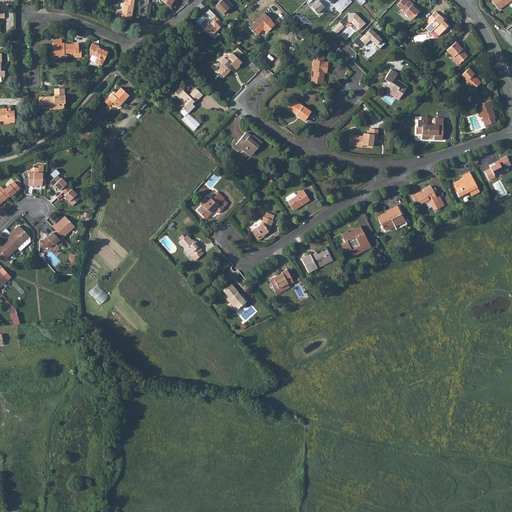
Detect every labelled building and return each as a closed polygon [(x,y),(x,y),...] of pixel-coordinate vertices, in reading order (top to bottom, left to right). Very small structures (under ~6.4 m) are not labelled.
[(116,11),(115,18),(131,20),(135,1),(134,0),(125,0),(125,5),(124,4),(123,8),(122,12),(116,11)] [(234,6),(227,0),(221,0),(222,0),(223,1),(221,3),(220,2),(216,6),(223,14),(230,8),(231,9),(234,6)] [(327,5),(322,0),(318,0),(310,7),(316,14),(327,5)] [(348,0),(334,0),(331,4),(340,13),(351,2),(348,0)] [(406,0),(399,0),(395,4),(400,8),(401,7),(404,10),(403,11),(411,19),(419,11),(411,4),(412,3),(408,0),(407,1),(406,0)] [(9,3),(0,2),(0,18),(6,18),(5,10),(9,10),(9,3)] [(224,25),(209,10),(206,13),(212,19),(208,24),(210,26),(204,32),(215,41),(220,36),(217,32),(224,25)] [(434,12),(425,22),(429,25),(425,29),(430,34),(434,30),(437,33),(436,34),(439,37),(448,28),(441,21),(443,19),(434,12)] [(254,24),(249,28),(256,35),(263,28),(267,32),(274,25),(270,21),(271,20),(265,13),(258,19),(257,19),(253,22),(254,24)] [(347,13),(331,29),(336,34),(348,22),(351,23),(358,31),(366,23),(355,13),(347,13)] [(167,32),(166,34),(171,37),(173,37),(174,36),(178,30),(174,28),(171,28),(169,29),(167,32)] [(362,36),(360,35),(353,42),(360,49),(370,40),(378,49),(385,43),(370,28),(362,36)] [(55,40),(56,56),(67,55),(67,53),(77,52),(81,52),(81,48),(81,42),(76,42),(76,44),(67,44),(67,43),(64,43),(64,39),(55,40)] [(455,42),(445,50),(452,58),(453,57),(459,64),(467,57),(461,51),(462,50),(455,42)] [(99,47),(92,44),(90,49),(89,55),(91,56),(89,61),(94,63),(101,67),(107,53),(105,52),(105,51),(99,48),(99,47)] [(223,66),(220,70),(226,77),(237,67),(240,70),(244,66),(242,65),(246,62),(236,52),(232,56),(229,59),(228,58),(224,61),(225,62),(222,65),(223,66)] [(314,62),(314,68),(316,68),(315,73),(315,79),(313,79),(313,85),(325,86),(326,80),(323,80),(324,74),(326,74),(329,75),(329,69),(326,69),(327,63),(314,62)] [(470,67),(461,75),(467,81),(465,83),(472,91),(481,83),(477,79),(476,80),(473,76),(476,74),(470,67)] [(396,81),(397,79),(400,75),(394,71),(387,81),(391,83),(388,88),(392,91),(389,94),(400,102),(410,88),(402,83),(401,84),(396,81)] [(42,98),(41,98),(42,105),(52,104),(52,109),(67,108),(66,103),(68,103),(68,95),(67,95),(66,88),(57,89),(57,97),(42,98)] [(176,93),(174,94),(183,103),(186,106),(183,109),(188,114),(194,107),(193,106),(191,104),(193,102),(195,103),(203,96),(196,90),(189,97),(183,92),(179,96),(176,93)] [(115,110),(120,105),(120,102),(122,97),(124,96),(119,91),(111,99),(109,97),(106,101),(115,110)] [(293,101),(288,108),(298,114),(296,116),(305,122),(311,112),(293,101)] [(478,109),(480,115),(482,115),(483,118),(486,127),(496,123),(494,116),(495,116),(494,111),(493,112),(492,108),(494,108),(492,101),(483,104),(484,107),(478,109)] [(14,121),(14,109),(6,109),(6,108),(0,108),(0,120),(7,120),(7,121),(14,121)] [(188,114),(183,109),(181,111),(181,114),(185,117),(183,119),(194,131),(200,125),(188,114)] [(417,128),(417,135),(423,135),(423,140),(430,140),(430,135),(435,135),(435,140),(444,140),(444,119),(435,119),(435,127),(428,126),(428,118),(422,118),(422,122),(419,122),(418,128),(417,128)] [(86,121),(79,127),(88,138),(95,131),(86,121)] [(352,135),(351,143),(364,144),(364,145),(375,147),(375,142),(375,139),(379,139),(380,130),(372,129),(372,131),(371,134),(369,134),(365,134),(365,136),(352,135)] [(238,150),(240,149),(239,148),(241,145),(249,152),(254,146),(255,148),(259,143),(253,138),(250,140),(248,138),(249,137),(243,132),(232,145),(238,150)] [(239,148),(240,149),(248,156),(255,148),(254,146),(249,152),(241,145),(239,148)] [(494,176),(500,173),(499,171),(507,167),(511,165),(507,157),(503,159),(494,163),(495,165),(490,167),(490,169),(485,171),(489,180),(495,178),(494,176)] [(34,184),(43,185),(44,177),(45,165),(40,165),(40,167),(36,167),(35,172),(30,171),(29,185),(34,186),(34,184)] [(61,174),(58,170),(52,175),(55,179),(51,183),(55,186),(56,185),(61,191),(63,190),(65,192),(70,187),(68,185),(69,184),(64,178),(62,180),(59,176),(61,174)] [(454,183),(456,187),(458,192),(456,192),(459,198),(470,192),(472,196),(479,192),(477,187),(475,188),(471,181),(473,180),(470,172),(462,176),(463,179),(454,183)] [(19,178),(15,182),(19,187),(23,183),(19,178)] [(0,187),(0,189),(3,192),(8,198),(10,196),(11,197),(17,191),(18,192),(21,189),(19,187),(15,182),(11,185),(10,184),(4,189),(2,186),(0,187)] [(412,194),(415,201),(418,199),(420,203),(425,201),(426,202),(430,200),(434,210),(441,207),(437,197),(435,192),(437,190),(436,187),(433,188),(431,185),(424,189),(424,191),(418,193),(417,192),(412,194)] [(70,187),(65,192),(67,195),(66,196),(71,201),(70,202),(73,206),(81,199),(78,195),(79,194),(74,189),(72,190),(70,187)] [(283,198),(290,208),(299,203),(300,204),(308,199),(300,188),(293,193),(291,191),(284,196),(283,198)] [(202,206),(197,211),(206,220),(212,213),(211,212),(214,210),(218,213),(223,208),(219,204),(224,199),(218,193),(211,200),(210,199),(203,207),(202,206)] [(437,197),(441,207),(445,205),(441,195),(437,197)] [(387,210),(377,215),(382,227),(386,229),(394,225),(396,228),(406,223),(397,204),(386,210),(387,210)] [(259,223),(250,229),(257,238),(264,233),(267,230),(271,218),(270,218),(263,215),(262,215),(260,218),(261,219),(261,220),(260,222),(259,223)] [(57,224),(54,227),(58,231),(62,236),(64,239),(76,228),(68,218),(62,223),(61,222),(58,225),(57,224)] [(340,242),(344,248),(356,242),(360,250),(370,245),(359,225),(353,228),(354,229),(348,231),(347,228),(341,232),(344,239),(340,242)] [(11,233),(8,236),(9,238),(18,247),(18,248),(30,237),(20,226),(15,230),(16,231),(12,234),(11,233)] [(62,236),(58,231),(55,234),(54,233),(49,238),(48,237),(44,240),(41,240),(40,247),(45,247),(48,244),(51,247),(55,244),(55,245),(61,240),(60,239),(62,236)] [(187,255),(188,254),(192,251),(195,254),(199,250),(200,249),(197,246),(198,245),(194,240),(192,242),(185,235),(183,237),(180,234),(177,237),(179,240),(177,242),(183,248),(182,249),(187,255)] [(2,245),(0,247),(0,250),(7,258),(18,247),(9,238),(6,240),(6,241),(2,245)] [(356,242),(344,248),(345,251),(348,249),(351,255),(360,250),(356,242)] [(315,264),(316,267),(331,259),(325,248),(323,250),(327,258),(315,264)] [(0,250),(0,257),(6,264),(9,261),(7,258),(0,250)] [(192,251),(188,254),(194,260),(202,253),(199,250),(195,254),(192,251)] [(314,254),(313,252),(309,253),(308,252),(300,257),(307,272),(316,267),(315,264),(327,258),(323,250),(317,253),(314,254)] [(282,273),(269,280),(274,291),(279,289),(278,288),(287,284),(287,285),(293,282),(286,269),(281,272),(282,273)] [(0,287),(8,279),(0,270),(0,287)] [(98,283),(89,292),(101,304),(110,296),(98,283)] [(227,297),(227,298),(236,309),(246,301),(243,297),(241,298),(238,295),(239,294),(229,284),(221,291),(227,297)] [(274,291),(276,294),(289,287),(287,285),(287,284),(278,288),(279,289),(274,291)] [(0,296),(8,304),(10,302),(0,292),(0,296)] [(236,309),(227,298),(225,299),(235,311),(236,309)] [(12,315),(14,326),(20,326),(17,314),(12,315)]
